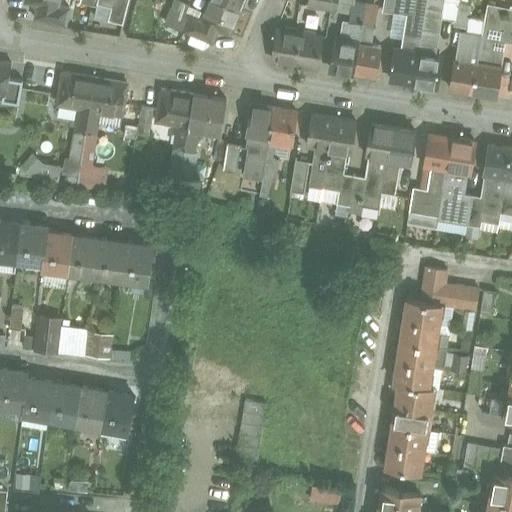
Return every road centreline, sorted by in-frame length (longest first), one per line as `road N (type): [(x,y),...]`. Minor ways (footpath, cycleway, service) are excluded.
road 1 (residential): [(0,355),(129,371),(150,363),(172,252),(168,228),(133,215),(0,199)]
road 2 (residential): [(363,511),(396,276),(406,257),(511,268)]
road 3 (residential): [(511,119),(241,74)]
road 4 (residential): [(241,74),(0,32)]
